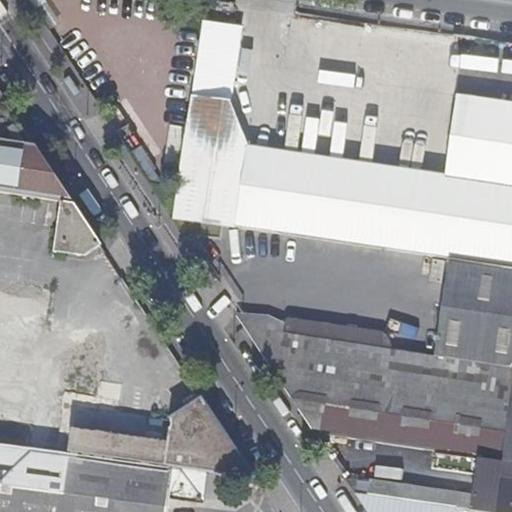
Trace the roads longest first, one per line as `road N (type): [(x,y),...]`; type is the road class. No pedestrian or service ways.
road 1 (secondary): [(0,26),(187,288),(332,511)]
road 2 (residential): [(511,19),(379,0)]
